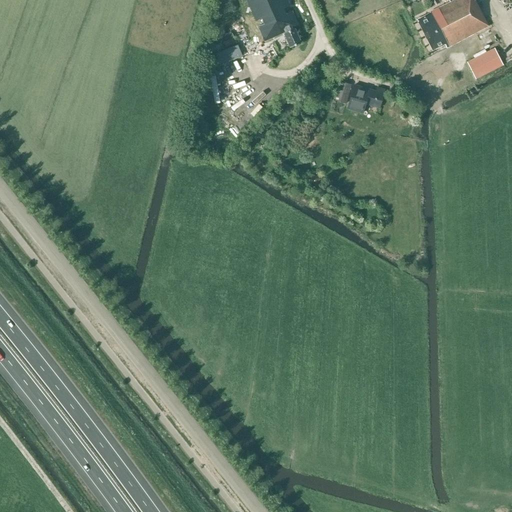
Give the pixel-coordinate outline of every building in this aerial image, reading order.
[(301,43),(294,28),(299,26),(292,11),(286,14),(284,9),(288,7),(285,0),(245,0),(247,4),(249,3),(257,21),(262,19),(264,24),(257,27),(264,42),(283,33),(290,47),(301,43)] [(473,1),(472,0),(448,0),(450,2),(429,12),(430,13),(417,20),(432,50),(444,44),(446,48),(476,33),(479,40),(491,34),(488,27),(475,0),(473,1)] [(222,38),(226,47),(237,41),(232,32),(222,38)] [(221,66),(244,57),(239,44),(216,53),(221,66)] [(475,79),(503,65),(494,49),(467,63),(475,79)] [(220,110),(245,102),(242,93),(225,99),(217,75),(209,78),(220,110)] [(351,85),(340,81),(334,100),(346,104),(351,85)] [(347,108),(362,113),(365,104),(379,108),(384,90),(376,88),(375,92),(354,85),(347,108)] [(313,176),(308,183),(315,187),(319,180),(313,176)]
